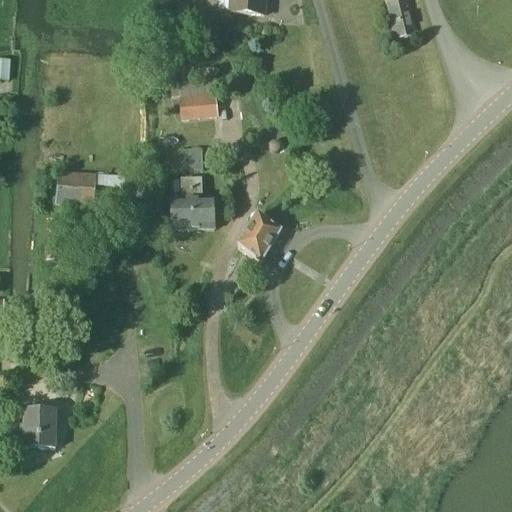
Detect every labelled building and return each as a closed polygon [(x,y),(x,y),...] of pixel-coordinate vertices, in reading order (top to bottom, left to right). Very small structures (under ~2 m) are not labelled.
[(263,21),(265,0),(230,0),(228,18),(263,21)] [(384,0),(386,7),(395,43),(415,38),(406,0),(384,0)] [(0,83),(8,84),(10,63),(0,61),(0,83)] [(181,123),(216,120),(214,99),(179,102),(181,123)] [(202,173),(202,170),(202,152),(179,152),(180,173),(202,173)] [(92,209),(95,177),(57,175),(55,207),(92,209)] [(191,182),(192,233),(213,232),(212,202),(201,202),(201,181),(191,182)] [(170,233),(192,233),(191,182),(181,182),(181,203),(170,203),(170,233)] [(261,266),(281,234),(257,219),(237,251),(261,266)] [(69,266),(71,224),(47,223),(44,264),(69,266)] [(54,452),(56,414),(23,413),(22,451),(54,452)]
